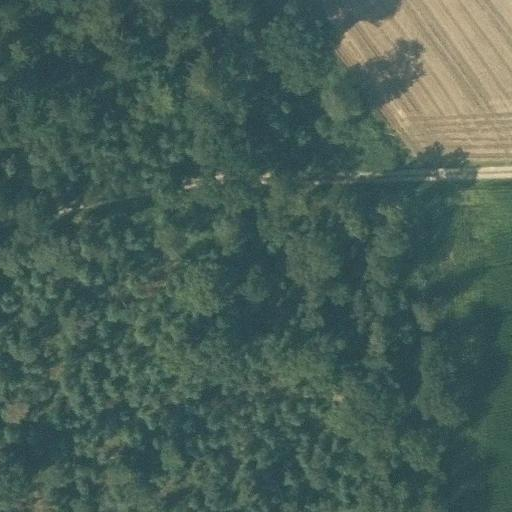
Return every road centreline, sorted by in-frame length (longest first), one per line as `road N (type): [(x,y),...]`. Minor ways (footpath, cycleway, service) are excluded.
road 1 (track): [(0,221),(193,177),(511,170)]
road 2 (track): [(308,0),(437,175)]
